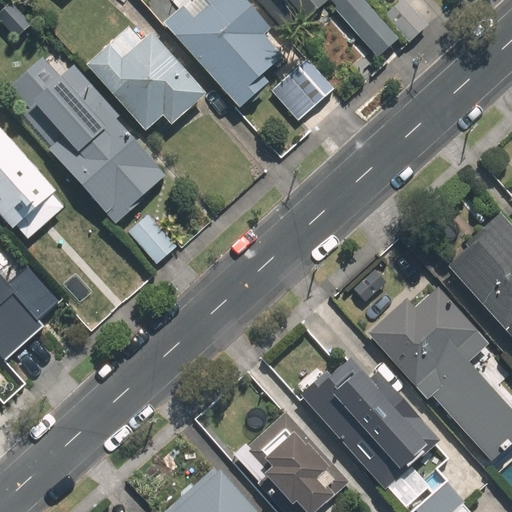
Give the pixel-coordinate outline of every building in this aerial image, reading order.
[(178,0),(181,2),(162,19),(239,106),(268,80),(260,72),(282,52),(264,32),(271,26),(248,0),(178,0)] [(253,0),(287,38),(327,0),(378,57),(398,39),(363,0),(253,0)] [(405,0),(403,0),(387,14),(411,41),(428,25),(405,0)] [(127,26),(86,62),(144,128),(162,112),(170,121),(205,91),(151,30),(140,39),(127,26)] [(329,92),(302,62),(270,91),(296,121),(329,92)] [(58,139),(49,147),(114,221),(144,195),(142,192),(165,170),(102,99),(96,105),(82,89),(70,99),(59,86),(31,110),(58,139)] [(54,187),(0,125),(0,210),(13,225),(18,221),(28,233),(62,203),(50,190),(54,187)] [(511,231),(497,215),(447,268),(511,341),(511,231)] [(148,216),(130,232),(157,264),(176,247),(148,216)] [(0,342),(10,354),(49,321),(0,263),(0,342)] [(485,345),(434,287),(412,308),(405,299),(367,334),(425,398),(429,395),(488,462),(511,439),(511,415),(465,362),(485,345)] [(322,373),(296,396),(366,474),(399,445),(394,441),(416,422),(373,374),(365,381),(347,361),(327,378),(322,373)] [(262,474),(254,481),(281,511),(314,511),(345,485),(282,414),(241,450),(262,474)] [(215,474),(211,468),(161,511),(254,511),(218,471),(215,474)] [(453,511),(458,508),(438,486),(409,511),(453,511)]
